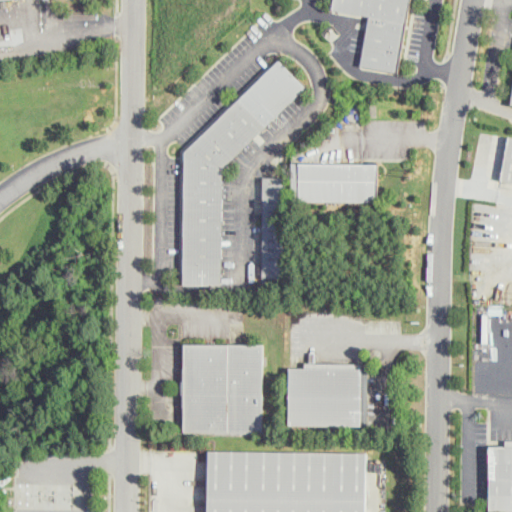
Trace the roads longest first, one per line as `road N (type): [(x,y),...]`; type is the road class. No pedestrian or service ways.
road 1 (residential): [(438,511),(444,192),(474,0)]
road 2 (residential): [(134,0),(129,511)]
road 3 (residential): [(134,138),(81,150),(0,199)]
